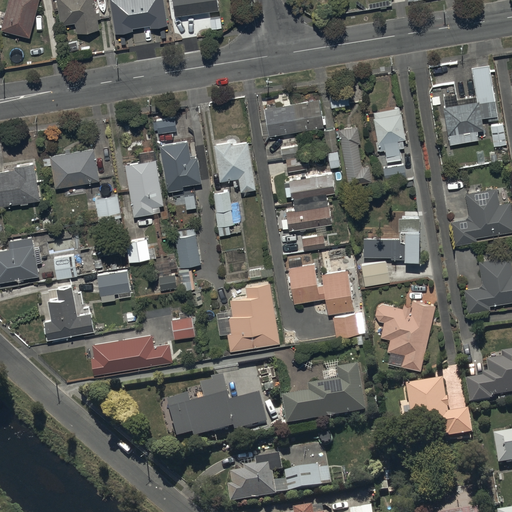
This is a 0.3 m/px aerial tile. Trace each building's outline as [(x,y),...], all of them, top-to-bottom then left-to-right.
[(36,0),(6,0),(0,26),(29,33),(36,0)] [(57,0),(61,22),(74,19),(76,30),(99,26),(98,17),(100,17),(98,8),(96,9),(94,0),(57,0)] [(162,0),(109,0),(115,35),(134,32),(133,29),(150,26),(151,29),(168,26),(162,0)] [(219,5),(217,0),(174,0),(177,12),(219,5)] [(477,95),(442,102),(448,140),(479,135),(477,125),(484,124),(482,112),(496,110),(488,60),(472,63),(477,95)] [(347,87),(329,89),(330,104),(349,102),(347,87)] [(319,97),(264,104),(268,132),(323,124),(319,97)] [(405,135),(399,103),(373,108),(374,112),(372,112),(377,139),(374,139),(375,148),(384,146),(386,158),(401,155),(399,145),(404,145),(402,135),(405,135)] [(174,114),(156,116),(158,128),(176,126),(174,114)] [(503,121),(490,123),(493,143),(506,140),(503,121)] [(359,124),(339,127),(348,181),(372,177),(370,162),(363,163),(359,138),(361,138),(359,124)] [(334,125),(323,127),(326,148),(327,147),(330,162),(339,161),(334,125)] [(197,152),(191,153),(187,135),(159,140),(168,187),(182,185),(182,181),(201,178),(197,152)] [(240,182),(240,186),(255,184),(249,136),(215,140),(219,176),(234,174),(235,182),(240,182)] [(51,162),(55,184),(99,176),(93,144),(48,153),(49,154),(42,155),(43,164),(51,162)] [(299,144),(281,146),(282,156),(287,156),(288,167),(309,165),(308,152),(300,153),(299,144)] [(155,155),(125,159),(132,211),(159,207),(158,200),(162,199),(155,155)] [(0,201),(19,199),(20,201),(28,199),(28,197),(38,196),(33,159),(14,162),(15,165),(0,167),(0,201)] [(406,175),(404,161),(383,164),(385,178),(406,175)] [(293,202),(329,198),(328,192),(336,191),(333,173),(287,181),(290,198),(293,197),(293,202)] [(476,234),(511,227),(511,215),(510,198),(499,199),(497,186),(466,191),(469,211),(465,216),(450,218),(453,242),(477,238),(476,234)] [(228,187),(213,189),(219,232),(229,230),(228,222),(231,222),(230,207),(231,207),(228,187)] [(118,193),(95,196),(98,216),(121,213),(118,193)] [(329,198),(293,202),(294,208),(287,209),(290,228),(317,223),(327,222),(333,221),(329,198)] [(399,233),(363,232),(363,251),(390,252),(390,253),(417,254),(418,213),(399,212),(399,233)] [(193,225),(174,228),(180,264),(200,260),(194,225),(193,225)] [(325,244),(324,231),(302,234),(304,247),(325,244)] [(0,277),(39,271),(32,233),(9,237),(10,244),(0,245),(0,277)] [(145,235),(125,238),(129,259),(148,255),(145,235)] [(73,252),(53,255),(56,275),(76,273),(73,252)] [(490,302),(511,298),(511,265),(510,253),(478,258),(482,280),(478,283),(463,286),(468,310),(491,306),(490,302)] [(386,259),(361,262),(364,282),(389,278),(386,259)] [(315,260),(288,264),(293,299),(325,295),(327,310),(353,306),(347,267),(321,270),(322,280),(318,281),(315,260)] [(170,265),(157,267),(159,286),(176,284),(174,270),(171,271),(170,265)] [(251,276),(272,272),(271,265),(250,269),(251,276)] [(126,268),(97,273),(101,297),(114,294),(114,291),(118,290),(118,294),(130,292),(126,268)] [(228,330),(230,347),(279,339),(270,279),(245,283),(247,293),(230,296),(233,312),(229,313),(232,330),(228,330)] [(48,297),(51,316),(44,317),(48,335),(50,334),(93,326),(90,309),(76,311),(71,282),(56,284),(58,295),(48,297)] [(421,366),(435,302),(410,297),(409,303),(403,302),(402,305),(382,301),(377,304),(375,311),(378,317),(384,318),(381,333),(390,335),(387,348),(391,349),(389,360),(421,366)] [(356,310),(332,313),(335,333),(359,329),(356,310)] [(191,312),(171,316),(174,335),(194,332),(191,312)] [(91,354),(94,370),(172,357),(169,340),(153,343),(151,331),(93,340),(95,353),(91,354)] [(492,395),(511,391),(511,348),(502,350),(503,356),(486,359),(488,371),(482,372),(482,374),(466,377),(470,401),(493,397),(492,395)] [(286,423),(365,409),(357,363),(337,367),(339,377),(308,383),(309,390),(282,395),(286,423)] [(268,423),(260,394),(230,402),(224,377),(212,380),(212,383),(201,386),(205,400),(192,403),(189,396),(168,401),(178,439),(194,434),(195,438),(233,427),(234,432),(268,423)] [(444,378),(406,383),(413,434),(436,431),(437,433),(446,431),(447,435),(473,432),(470,408),(449,410),(448,406),(449,406),(448,395),(446,396),(444,378)] [(511,428),(493,431),(494,434),(490,435),(494,459),(498,459),(498,462),(511,459),(511,428)] [(227,484),(230,501),(277,494),(276,492),(331,485),(329,466),(318,468),(318,465),(284,469),(286,479),(275,480),(273,471),(283,469),(280,454),(255,457),(256,463),(244,464),(245,468),(231,470),(233,483),(227,484)] [(427,511),(479,511),(476,492),(426,501),(427,511)]
